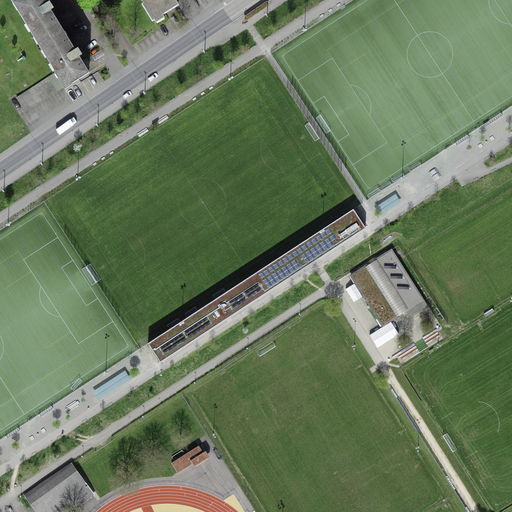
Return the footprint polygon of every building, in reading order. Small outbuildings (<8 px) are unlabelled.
[(95,79),(45,0),(12,0),(55,68),(7,98),(23,124),(95,79)] [(141,0),(155,21),(180,3),(178,0),(141,0)] [(147,339),(161,359),(366,226),(352,205),(147,339)] [(425,307),(389,253),(350,279),(386,333),(425,307)] [(31,511),(73,511),(92,499),(66,463),(20,495),(31,511)]
